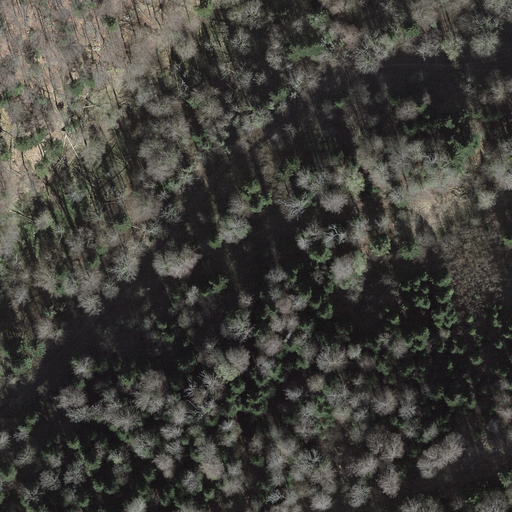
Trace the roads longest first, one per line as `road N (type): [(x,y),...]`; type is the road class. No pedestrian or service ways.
road 1 (track): [(511,50),(467,62),(392,61),(319,89),(228,158),(0,414)]
road 2 (track): [(88,318),(271,229),(392,203),(477,208),(511,201)]
road 3 (track): [(511,451),(335,511)]
